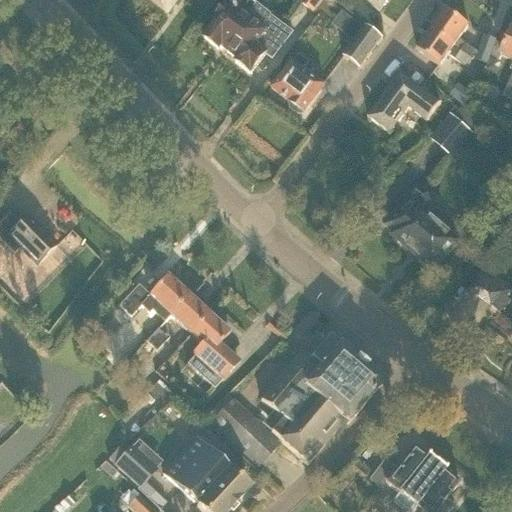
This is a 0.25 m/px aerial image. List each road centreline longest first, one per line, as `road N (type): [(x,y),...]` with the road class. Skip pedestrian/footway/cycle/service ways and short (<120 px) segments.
road 1 (secondary): [(253,222),(42,0)]
road 2 (residential): [(253,222),(426,0)]
road 3 (secondary): [(425,363),(253,222)]
road 4 (residential): [(277,511),(425,363)]
